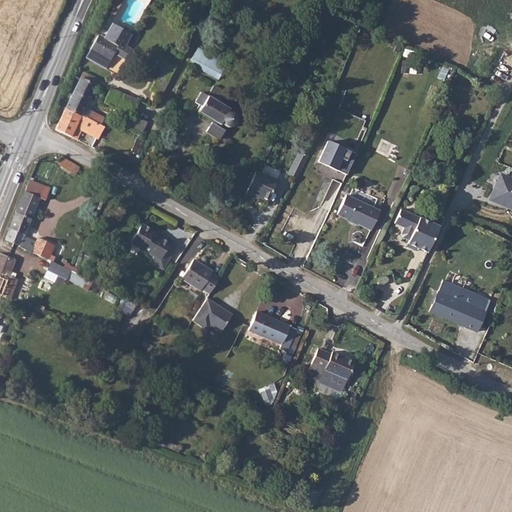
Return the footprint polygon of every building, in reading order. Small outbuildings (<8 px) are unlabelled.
[(111,52),(124,59),(129,48),(124,45),(130,31),(110,21),(103,36),(91,30),(90,33),(94,36),(84,57),(104,67),(111,52)] [(224,63),(194,48),(188,63),(216,77),(224,63)] [(159,60),(171,67),(177,56),(164,50),(159,60)] [(149,90),(158,96),(171,67),(159,60),(156,67),(159,70),(149,90)] [(79,70),(76,77),(92,85),(95,78),(79,70)] [(92,85),(76,77),(63,106),(100,125),(103,118),(89,112),(90,108),(83,103),(92,85)] [(224,92),(210,86),(206,96),(198,92),(193,103),(196,104),(194,112),(211,120),(214,122),(218,124),(219,122),(225,126),(230,125),(233,122),(234,117),(231,114),(227,112),(228,109),(219,104),(224,92)] [(109,87),(104,97),(102,101),(130,114),(136,101),(109,87)] [(63,106),(54,125),(56,129),(74,139),(78,129),(97,138),(103,126),(100,125),(63,106)] [(138,135),(144,122),(130,114),(123,128),(138,135)] [(213,124),(214,122),(211,120),(205,132),(219,139),(224,129),(213,124)] [(314,162),(344,175),(355,152),(324,139),(314,162)] [(287,172),(297,176),(302,167),(308,152),(297,148),(287,172)] [(81,166),(63,156),(59,165),(78,174),(81,166)] [(278,179),(256,170),(245,194),(254,196),(255,194),(268,199),(278,179)] [(511,177),(499,172),(487,200),(511,210),(511,177)] [(31,176),(6,239),(21,245),(22,248),(47,258),(58,239),(42,232),(40,237),(27,233),(47,182),(31,176)] [(339,215),(371,231),(380,211),(348,195),(339,215)] [(424,251),(433,230),(430,229),(433,223),(416,216),(397,207),(390,221),(401,226),(397,232),(399,236),(405,238),(404,242),(424,251)] [(154,264),(162,268),(175,247),(166,242),(168,240),(159,234),(158,236),(150,231),(152,229),(137,222),(127,240),(158,258),(154,264)] [(2,251),(0,255),(0,294),(12,299),(20,277),(17,277),(20,269),(15,267),(17,257),(2,251)] [(211,289),(221,272),(213,266),(213,264),(194,253),(182,274),(203,286),(204,285),(211,289)] [(89,286),(92,281),(68,269),(60,267),(47,261),(44,269),(66,280),(68,277),(89,286)] [(428,312),(476,331),(489,298),(442,279),(428,312)] [(231,312),(206,296),(192,319),(207,328),(210,323),(220,330),(231,312)] [(296,326),(256,310),(247,330),(280,342),(277,349),(285,353),(296,326)] [(315,348),(304,376),(337,391),(352,359),(331,350),(329,354),(315,348)]
